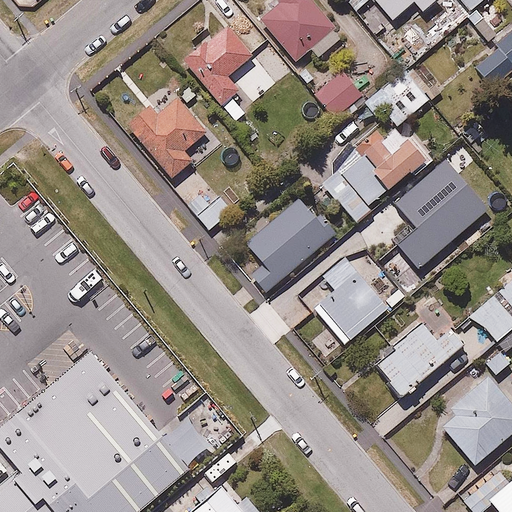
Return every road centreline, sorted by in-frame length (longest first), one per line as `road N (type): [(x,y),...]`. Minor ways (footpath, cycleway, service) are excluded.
road 1 (residential): [(383,511),(23,82)]
road 2 (residential): [(120,0),(23,82)]
